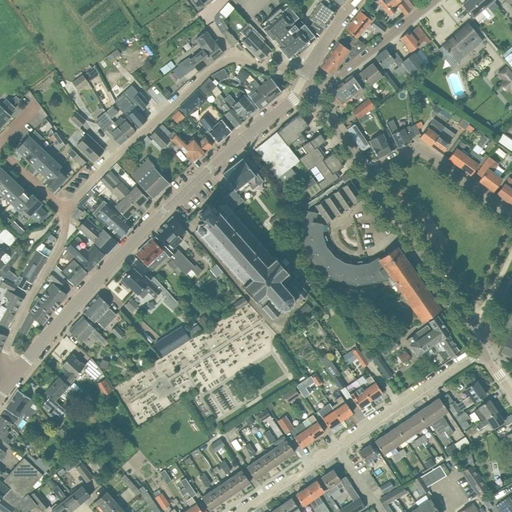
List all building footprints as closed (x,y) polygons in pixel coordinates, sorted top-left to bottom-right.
[(320,0),(308,17),(313,21),(310,27),(311,28),(319,35),(319,34),(324,28),(325,28),(337,10),(337,9),(339,7),(331,0),(320,0)] [(377,0),(376,1),(380,5),(379,6),(379,9),(383,12),(385,12),(386,12),(389,16),(396,10),(395,8),(397,7),(395,5),(401,0),(400,0),(377,0)] [(473,17),(481,11),(487,19),(490,18),(493,16),(493,14),(492,12),(498,7),(493,1),(494,0),(467,0),(463,4),(473,17)] [(410,11),(409,9),(403,1),(398,5),(405,14),(410,11)] [(314,35),(288,5),(282,11),(280,8),(265,20),(268,23),(262,28),(272,40),(274,38),(280,45),(278,46),(284,53),(285,52),(284,51),(289,46),(297,56),(311,43),(308,40),(314,35)] [(362,9),(345,29),(357,38),(372,20),(371,20),(373,18),(362,9)] [(371,25),(377,30),(381,33),(385,28),(375,20),(371,25)] [(442,45),(449,53),(457,62),(482,40),(468,23),(442,45)] [(409,30),(399,38),(410,52),(425,40),(427,44),(431,41),(418,26),(410,32),(409,30)] [(226,30),(221,34),(231,48),(237,41),(226,30)] [(195,39),(202,49),(212,62),(223,53),(206,31),(204,33),(203,31),(199,34),(200,36),(195,39)] [(271,50),(253,31),(242,42),(260,61),(271,50)] [(142,35),(122,50),(136,70),(156,55),(142,35)] [(338,42),(320,66),(332,74),(341,61),(345,64),(366,46),(355,37),(347,48),(338,42)] [(117,48),(106,56),(110,61),(121,53),(117,48)] [(178,64),(180,66),(185,74),(195,67),(199,72),(212,62),(202,49),(190,58),(189,57),(178,64)] [(393,60),(399,67),(394,72),(398,77),(407,70),(401,62),(403,61),(396,52),(391,56),(386,49),(375,57),(383,68),(393,60)] [(414,52),(403,61),(401,62),(407,70),(412,76),(425,66),(420,60),(414,52)] [(372,63),(359,73),(369,86),(375,81),(378,85),(383,82),(391,92),(398,87),(385,71),(376,60),(372,63)] [(175,66),(171,61),(163,67),(167,72),(175,66)] [(511,72),(506,65),(497,73),(503,80),(510,89),(511,91),(511,72)] [(211,75),(218,82),(228,77),(224,68),(211,75)] [(83,75),(72,83),(77,89),(88,81),(86,79),(83,75)] [(329,92),(340,106),(353,96),(355,98),(359,95),(358,94),(359,94),(358,93),(363,89),(357,81),(352,75),(329,92)] [(199,88),(207,95),(212,100),(215,97),(213,95),(211,91),(216,85),(208,78),(199,88)] [(255,80),(251,83),(262,97),(267,93),(272,100),(282,92),(271,78),(260,86),(255,80)] [(361,78),(357,81),(363,89),(366,93),(370,90),(361,78)] [(248,95),(258,109),(259,110),(272,100),(267,93),(262,97),(251,83),(246,86),(251,93),(248,95)] [(175,91),(169,85),(161,93),(167,99),(175,91)] [(124,94),(114,102),(117,107),(126,117),(127,116),(138,128),(147,119),(137,109),(141,106),(143,108),(149,103),(139,92),(138,92),(134,87),(130,91),(127,88),(123,92),(124,94)] [(183,103),(178,108),(186,116),(194,109),(192,107),(198,101),(201,105),(207,100),(204,96),(197,89),(183,103)] [(216,96),(223,105),(227,101),(242,119),(248,114),(255,108),(244,95),(235,103),(229,95),(224,99),(220,93),(216,96)] [(15,96),(11,100),(15,104),(19,100),(15,96)] [(375,107),(368,98),(352,111),(358,119),(359,118),(366,113),(375,107)] [(0,128),(12,116),(10,115),(16,108),(7,100),(1,106),(0,104),(0,128)] [(224,114),(235,128),(244,121),(242,119),(227,101),(223,105),(222,105),(227,111),(224,114)] [(432,109),(437,112),(438,111),(438,112),(441,108),(436,104),(432,109)] [(106,112),(106,113),(108,115),(111,119),(118,113),(113,106),(106,112)] [(105,111),(94,121),(104,132),(106,130),(113,138),(119,145),(120,145),(128,138),(118,127),(114,122),(111,119),(108,115),(106,113),(106,112),(105,111)] [(179,111),(172,118),(178,124),(185,117),(179,111)] [(76,112),(71,118),(80,127),(85,121),(76,112)] [(366,113),(359,118),(364,124),(371,119),(366,113)] [(199,120),(218,143),(232,131),(222,119),(215,125),(206,114),(199,120)] [(286,124),(276,132),(288,146),(299,137),(302,141),(305,138),(300,132),(308,125),(299,114),(286,124)] [(114,122),(118,127),(128,138),(136,131),(124,118),(123,119),(121,116),(114,122)] [(419,138),(430,146),(438,135),(444,126),(433,118),(419,138)] [(393,119),(386,123),(388,127),(394,139),(398,148),(410,142),(408,139),(414,136),(409,127),(404,129),(404,128),(398,130),(395,124),(393,119)] [(462,119),(457,125),(464,130),(465,128),(469,124),(462,119)] [(354,124),(347,129),(362,151),(369,146),(369,145),(370,145),(371,144),(371,145),(378,158),(391,151),(383,136),(382,133),(369,140),(369,141),(368,141),(367,142),(354,124)] [(415,124),(409,127),(414,136),(420,133),(415,124)] [(465,128),(470,132),(474,127),(469,124),(468,125),(465,128)] [(442,154),(455,135),(444,126),(438,135),(430,146),(442,154)] [(158,128),(151,136),(163,147),(169,140),(167,137),(158,128)] [(171,133),(167,137),(169,140),(170,139),(181,149),(181,148),(192,161),(197,156),(198,158),(199,157),(201,157),(204,155),(205,152),(205,151),(212,145),(205,137),(198,143),(193,138),(186,143),(173,131),(171,133)] [(277,178),(290,167),(299,160),(297,158),(294,154),(288,146),(276,132),(264,142),(265,143),(262,146),(261,144),(255,149),(255,148),(255,149),(277,178)] [(325,140),(320,132),(301,145),(302,147),(306,152),(297,158),(299,160),(302,164),(320,151),(316,146),(325,140)] [(497,140),(499,142),(508,148),(511,141),(511,139),(503,133),(497,140)] [(87,134),(76,145),(94,161),(104,150),(87,134)] [(476,144),(481,148),(489,138),(484,135),(476,144)] [(17,149),(25,156),(36,144),(28,137),(17,149)] [(448,159),(459,167),(467,156),(461,152),(466,145),(460,142),(448,159)] [(25,156),(33,164),(44,152),(36,144),(25,156)] [(459,167),(470,175),(483,157),(472,149),(467,156),(459,167)] [(33,164),(41,171),(52,159),(44,152),(33,164)] [(321,152),(303,164),(307,171),(315,165),(319,172),(338,159),(333,152),(325,158),(321,152)] [(478,181),(493,191),(502,179),(492,172),(498,164),(488,157),(484,163),(488,167),(478,181)] [(242,158),(222,174),(234,189),(238,194),(249,185),(252,188),(262,181),(256,173),(254,174),(242,158)] [(41,171),(48,178),(48,179),(57,169),(58,170),(60,167),(52,159),(41,171)] [(131,175),(153,198),(169,183),(154,166),(155,165),(148,159),(131,175)] [(324,178),(317,183),(321,189),(321,190),(339,178),(338,177),(335,172),(343,166),(338,159),(319,172),(324,178)] [(111,169),(116,174),(121,168),(117,164),(111,169)] [(277,178),(286,189),(296,181),(293,177),(296,175),(290,167),(277,178)] [(48,179),(48,178),(46,181),(54,189),(59,184),(61,185),(66,180),(64,179),(65,177),(58,170),(57,169),(48,179)] [(110,171),(105,175),(116,186),(137,208),(147,198),(136,186),(130,192),(110,171)] [(346,174),(341,177),(342,178),(344,181),(349,178),(351,181),(315,205),(326,222),(362,197),(351,181),(353,180),(350,176),(348,177),(346,174)] [(0,182),(0,191),(3,195),(15,183),(7,175),(0,182)] [(116,186),(105,175),(100,180),(111,191),(112,191),(121,201),(115,206),(126,218),(137,208),(116,186)] [(312,177),(297,188),(301,193),(316,182),(312,177)] [(502,186),(496,194),(507,202),(511,195),(511,188),(511,186),(511,179),(508,177),(502,186)] [(3,195),(11,202),(23,190),(15,183),(3,195)] [(234,189),(223,198),(226,203),(226,204),(231,209),(232,209),(243,200),(238,194),(234,189)] [(20,210),(22,207),(31,198),(30,197),(23,190),(11,202),(20,210)] [(31,198),(22,207),(30,215),(31,214),(39,221),(47,213),(38,206),(41,203),(33,194),(30,197),(31,198)] [(97,210),(93,214),(120,238),(132,226),(105,202),(97,210)] [(197,229),(195,229),(195,231),(197,231),(201,235),(200,236),(201,237),(201,238),(202,237),(208,244),(207,245),(208,246),(209,245),(215,252),(214,253),(215,254),(216,253),(222,260),(222,261),(222,262),(223,261),(229,268),(229,269),(229,270),(230,269),(237,276),(236,277),(237,278),(238,277),(243,283),(242,284),(243,285),(242,287),(243,288),(244,287),(247,290),(245,291),(250,297),(252,295),(255,299),(253,300),(254,301),(256,299),(262,307),(261,307),(272,320),(283,310),(285,310),(285,309),(287,309),(288,310),(289,309),(288,308),(291,305),(293,306),(294,305),(292,304),(293,300),(295,300),(297,298),(299,301),(308,293),(295,278),(294,279),(287,272),(289,270),(288,269),(287,271),(284,267),(285,266),(290,262),(285,256),(280,260),(279,262),(276,258),(277,257),(276,256),(275,258),(274,256),(272,257),(267,251),(268,250),(267,249),(266,250),(260,243),(261,242),(260,241),(259,242),(255,237),(261,231),(240,207),(233,213),(231,211),(232,210),(232,209),(231,209),(226,204),(226,203),(225,203),(225,204),(220,205),(219,204),(218,205),(219,206),(218,210),(214,206),(212,206),(210,208),(209,207),(210,206),(209,204),(208,205),(206,204),(198,211),(199,212),(200,213),(199,214),(200,215),(201,214),(202,215),(200,217),(199,216),(198,218),(202,222),(203,223),(199,224),(198,223),(197,224),(198,225),(197,229)] [(77,220),(83,211),(77,207),(71,216),(77,220)] [(392,279),(379,259),(378,258),(368,262),(357,264),(345,262),(335,257),(327,247),(322,236),(323,223),(312,223),(312,219),(313,219),(315,218),(317,217),(317,215),(317,213),(314,212),(304,210),(302,220),(302,239),(308,257),(320,271),(337,281),(357,285),(392,279)] [(169,257),(177,267),(177,266),(186,275),(194,267),(174,247),(182,239),(179,237),(186,230),(172,216),(157,232),(157,233),(152,238),(162,249),(163,250),(169,257)] [(78,227),(96,245),(106,254),(117,242),(103,229),(99,233),(95,229),(96,227),(86,218),(78,227)] [(19,235),(24,231),(17,225),(13,229),(19,235)] [(3,229),(0,232),(0,234),(11,243),(14,239),(3,229)] [(0,241),(1,242),(2,242),(8,247),(11,243),(0,234),(0,241)] [(74,256),(89,271),(106,254),(96,245),(89,253),(83,248),(86,245),(78,236),(66,249),(74,256)] [(154,259),(163,250),(162,249),(152,238),(135,253),(152,271),(159,264),(154,259)] [(13,284),(18,277),(9,269),(9,270),(8,269),(19,254),(11,247),(10,249),(8,247),(2,242),(1,242),(0,243),(0,246),(1,247),(0,248),(0,274),(3,278),(13,284)] [(20,276),(14,285),(25,290),(30,282),(31,283),(48,257),(51,250),(44,246),(40,252),(37,250),(21,276),(20,276)] [(439,308),(397,247),(379,259),(422,321),(439,308)] [(69,261),(74,256),(66,249),(61,255),(69,261)] [(52,270),(53,271),(63,279),(65,276),(75,286),(88,273),(73,259),(62,271),(56,265),(52,270)] [(168,263),(167,264),(174,270),(177,267),(171,260),(168,263)] [(121,281),(128,288),(129,286),(138,293),(144,287),(155,298),(160,292),(162,294),(163,293),(170,301),(173,298),(158,281),(154,285),(144,276),(142,278),(133,268),(121,281)] [(53,271),(48,276),(61,287),(66,281),(63,279),(53,271)] [(0,286),(4,289),(6,287),(13,291),(16,286),(3,278),(0,283),(0,286)] [(34,300),(37,302),(39,299),(47,305),(49,303),(55,308),(67,295),(52,283),(40,298),(37,296),(34,300)] [(0,304),(15,313),(23,299),(7,290),(0,302),(0,304)] [(98,294),(90,303),(102,314),(102,313),(110,320),(112,319),(114,317),(116,315),(108,308),(110,305),(105,301),(98,294)] [(233,304),(237,310),(248,303),(243,297),(233,304)] [(39,299),(37,302),(28,312),(19,331),(26,334),(35,318),(43,324),(55,308),(49,303),(47,305),(39,299)] [(90,303),(82,311),(85,314),(89,318),(94,322),(96,320),(98,321),(97,322),(103,328),(110,320),(102,313),(102,314),(90,303)] [(306,303),(298,311),(303,317),(311,309),(306,303)] [(0,323),(8,327),(15,313),(0,304),(0,323)] [(209,322),(204,315),(197,319),(202,326),(209,322)] [(449,333),(437,315),(428,321),(434,329),(420,338),(417,332),(406,340),(417,356),(433,344),(438,352),(446,351),(451,358),(460,352),(448,334),(449,333)] [(511,315),(507,327),(511,330),(504,347),(502,353),(511,357),(511,315)] [(68,330),(76,337),(81,343),(91,332),(105,346),(108,342),(95,329),(95,328),(83,316),(68,330)] [(188,322),(195,330),(199,327),(192,319),(188,322)] [(111,330),(119,339),(124,334),(116,325),(111,330)] [(182,326),(154,343),(162,356),(190,338),(182,326)] [(394,340),(386,346),(390,352),(398,347),(394,340)] [(357,358),(359,361),(363,367),(368,364),(358,348),(355,350),(354,348),(342,356),(348,365),(357,358)] [(375,353),(370,356),(382,374),(387,370),(375,353)] [(68,370),(61,378),(69,385),(76,377),(75,376),(85,365),(72,354),(62,364),(68,370)] [(102,372),(91,358),(86,363),(88,365),(84,370),(95,380),(102,372)] [(99,367),(106,369),(109,362),(102,359),(99,367)] [(334,379),(335,382),(340,389),(345,386),(338,376),(337,377),(332,369),(331,370),(328,365),(326,367),(334,379)] [(317,375),(312,378),(315,382),(317,385),(322,382),(317,375)] [(49,415),(55,420),(65,410),(55,401),(69,385),(61,378),(59,376),(45,392),(50,397),(42,405),(51,413),(49,415)] [(367,382),(361,386),(370,400),(382,392),(375,382),(371,376),(365,379),(367,382)] [(310,394),(306,388),(307,387),(303,381),(296,385),(304,398),(310,394)] [(448,405),(456,418),(464,413),(462,410),(474,402),(486,394),(476,381),(465,389),(470,396),(456,405),(454,401),(448,393),(443,397),(448,405)] [(352,398),(353,400),(359,408),(370,400),(361,386),(355,390),(354,388),(348,392),(352,398)] [(295,387),(283,395),(288,402),(300,395),(295,387)] [(2,414),(10,420),(14,423),(22,411),(25,413),(34,400),(17,389),(5,408),(6,408),(2,414)] [(338,403),(331,407),(334,410),(341,421),(352,413),(341,396),(335,399),(338,403)] [(439,397),(428,405),(437,418),(438,418),(441,423),(445,429),(449,436),(454,433),(442,415),(448,411),(439,397)] [(465,431),(466,432),(497,411),(489,400),(474,411),(481,421),(465,431)] [(266,405),(270,410),(274,407),(271,402),(266,405)] [(323,408),(318,411),(324,420),(329,428),(341,421),(334,410),(331,407),(329,403),(323,408)] [(428,405),(417,412),(427,426),(437,418),(428,405)] [(466,432),(469,437),(489,423),(493,428),(504,421),(497,411),(466,432)] [(417,412),(407,419),(416,433),(427,426),(417,412)] [(456,418),(464,429),(470,425),(466,420),(470,417),(466,412),(464,413),(456,418)] [(11,422),(9,421),(1,415),(0,416),(0,438),(8,444),(11,439),(7,436),(10,431),(6,429),(11,422)] [(290,430),(295,439),(301,447),(313,439),(306,429),(299,433),(295,427),(294,427),(286,415),(278,420),(286,433),(290,430)] [(307,428),(306,429),(313,439),(324,432),(313,415),(302,422),(307,428)] [(251,416),(245,420),(249,425),(254,422),(251,416)] [(407,419),(396,426),(405,440),(416,433),(407,419)] [(445,429),(441,423),(435,427),(439,432),(445,429)] [(58,431),(68,440),(74,434),(65,424),(58,431)] [(396,426),(385,434),(394,447),(405,440),(396,426)] [(264,433),(267,439),(272,435),(268,430),(264,433)] [(374,441),(380,449),(384,455),(394,447),(385,434),(374,441)] [(267,439),(270,444),(275,440),(272,435),(267,439)] [(424,435),(419,438),(423,443),(428,440),(424,435)] [(284,436),(274,443),(276,446),(285,459),(295,452),(289,444),(286,440),(284,436)] [(455,444),(459,450),(470,443),(466,437),(455,444)] [(419,438),(414,441),(418,447),(418,446),(423,443),(419,438)] [(244,447),(247,452),(252,448),(249,443),(244,447)] [(359,451),(370,467),(375,464),(372,459),(377,456),(370,444),(359,451)] [(276,446),(266,453),(275,465),(285,459),(276,446)] [(247,452),(251,457),(256,453),(252,448),(247,452)] [(402,449),(398,452),(401,458),(406,455),(402,449)] [(393,456),(397,461),(401,458),(398,452),(393,456)] [(266,453),(256,460),(265,472),(275,465),(266,453)] [(460,455),(462,465),(473,462),(471,453),(460,455)] [(39,456),(31,464),(42,474),(50,467),(39,456)] [(70,462),(64,466),(67,470),(69,468),(73,464),(74,465),(87,481),(93,477),(76,456),(69,461),(70,462)] [(23,457),(2,481),(22,498),(38,479),(41,482),(46,477),(42,474),(31,464),(23,457)] [(431,458),(424,463),(428,469),(435,464),(431,458)] [(219,464),(222,469),(227,465),(224,460),(219,464)] [(246,467),(249,471),(255,479),(265,472),(256,460),(246,467)] [(440,465),(447,475),(450,473),(443,463),(440,465)] [(472,464),(461,471),(478,496),(489,489),(472,464)] [(222,469),(226,474),(231,470),(227,465),(222,469)] [(440,465),(435,468),(442,478),(447,475),(440,465)] [(383,473),(379,468),(373,472),(376,477),(383,473)] [(435,468),(430,471),(437,481),(442,478),(435,468)] [(321,477),(327,485),(328,488),(326,490),(330,495),(333,493),(334,494),(340,490),(339,489),(344,486),(333,469),(321,477)] [(171,480),(164,470),(159,473),(166,484),(171,480)] [(242,470),(232,477),(240,489),(250,482),(242,470)] [(430,471),(425,474),(432,484),(437,481),(430,471)] [(15,507),(21,511),(15,502),(21,498),(0,479),(0,475),(1,474),(0,472),(0,492),(3,495),(2,497),(15,507)] [(120,478),(129,487),(133,483),(125,474),(120,478)] [(199,477),(202,482),(207,479),(204,474),(199,477)] [(425,474),(420,477),(427,487),(432,484),(425,474)] [(414,480),(417,485),(422,494),(428,490),(427,487),(420,477),(420,476),(414,480)] [(232,477),(222,484),(230,496),(240,489),(232,477)] [(182,495),(188,492),(190,496),(195,492),(185,478),(180,481),(184,487),(179,491),(182,495)] [(202,482),(206,487),(211,484),(207,479),(202,482)] [(316,480),(306,487),(313,498),(324,492),(316,480)] [(129,487),(137,496),(141,492),(133,483),(129,487)] [(222,484),(212,490),(220,503),(230,496),(222,484)] [(353,501),(340,509),(341,511),(356,511),(365,507),(359,498),(350,484),(344,488),(353,501)] [(61,501),(70,511),(80,504),(72,493),(71,493),(67,497),(57,485),(52,489),(61,501)] [(72,493),(80,504),(90,496),(82,485),(77,489),(76,487),(70,492),(71,493),(72,493)] [(393,492),(396,498),(406,492),(403,486),(393,492)] [(315,511),(320,511),(322,511),(318,505),(306,487),(296,494),(303,506),(309,502),(315,511)] [(141,493),(147,502),(152,499),(145,489),(141,493)] [(36,490),(32,494),(44,509),(49,506),(36,490)] [(202,497),(204,501),(210,509),(220,503),(212,490),(202,497)] [(95,501),(103,510),(114,500),(106,491),(95,501)] [(0,511),(21,511),(15,507),(2,497),(3,495),(0,492),(0,509),(1,511),(0,511)] [(393,492),(380,499),(387,510),(391,507),(388,503),(396,498),(393,492)] [(161,493),(155,497),(163,509),(169,505),(161,493)] [(15,502),(21,511),(24,511),(36,505),(29,495),(23,499),(21,498),(15,502)] [(511,511),(511,500),(509,496),(496,505),(500,511),(511,511)] [(191,506),(184,511),(185,511),(202,511),(196,503),(191,497),(186,500),(191,506)] [(300,511),(291,498),(280,505),(284,511),(300,511)] [(487,498),(482,501),(483,503),(488,509),(492,507),(487,498)] [(147,502),(154,511),(159,509),(152,499),(147,502)] [(438,511),(430,499),(419,507),(422,511),(438,511)] [(103,510),(104,511),(118,511),(122,509),(114,500),(103,510)] [(50,508),(53,511),(69,511),(70,511),(61,501),(57,505),(56,503),(50,508)] [(331,511),(324,501),(318,505),(322,511),(331,511)] [(459,511),(478,511),(472,503),(459,511)]
